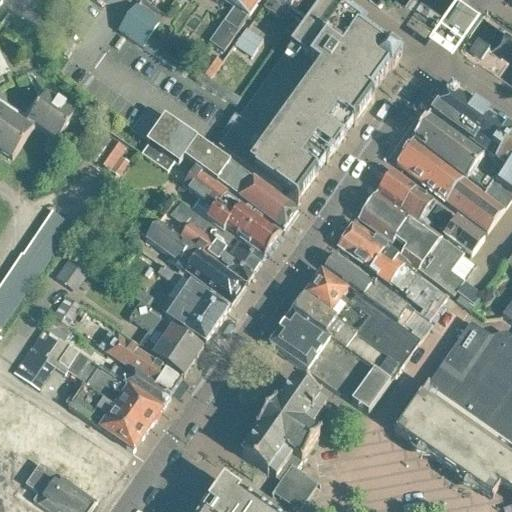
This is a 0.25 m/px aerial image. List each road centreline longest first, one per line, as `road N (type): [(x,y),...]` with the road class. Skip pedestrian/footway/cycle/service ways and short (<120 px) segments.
road 1 (secondary): [(432,59),(239,342)]
road 2 (residential): [(462,511),(239,342)]
road 3 (residential): [(206,142),(86,57),(127,0)]
road 4 (secondary): [(239,342),(117,511)]
